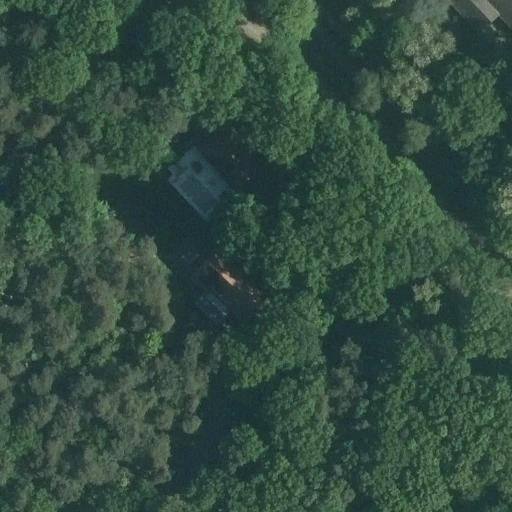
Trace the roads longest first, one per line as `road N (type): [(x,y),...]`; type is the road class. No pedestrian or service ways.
road 1 (unclassified): [(136,511),(334,312),(460,243)]
road 2 (tertiary): [(460,243),(285,45)]
